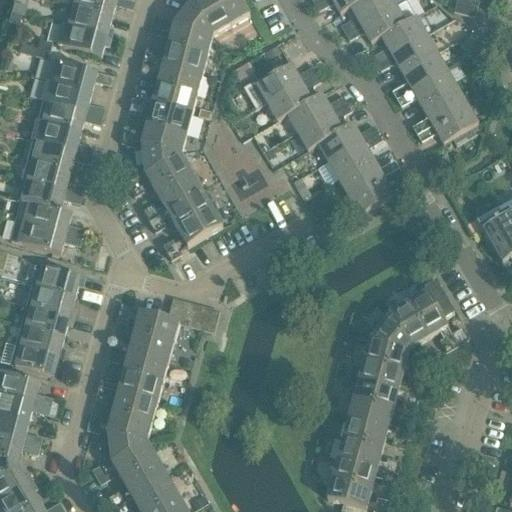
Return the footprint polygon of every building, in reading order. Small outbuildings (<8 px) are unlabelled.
[(109,0),(76,0),(73,11),(112,21),(115,10),(120,12),(122,3),(109,0)] [(202,0),(192,6),(213,41),(250,20),(238,0),(202,0)] [(311,0),(310,1),(314,8),(328,0),(311,0)] [(328,0),(314,8),(318,16),(333,7),(339,19),(371,0),(328,0)] [(388,0),(371,0),(339,19),(340,19),(350,13),(355,22),(340,31),(346,40),(395,11),(388,0)] [(474,22),(478,6),(459,1),(454,17),(474,22)] [(175,28),(174,31),(213,41),(192,6),(175,28)] [(14,8),(12,15),(24,18),(26,11),(14,8)] [(73,11),(68,31),(111,43),(114,34),(109,32),(112,21),(73,11)] [(395,11),(346,40),(349,46),(364,37),(370,48),(380,43),(381,44),(417,23),(415,21),(405,27),(395,11)] [(12,17),(9,26),(15,28),(20,24),(22,19),(12,17)] [(155,21),(151,38),(162,41),(167,24),(155,21)] [(386,53),(372,61),(376,69),(426,40),(417,23),(381,44),(386,53)] [(63,29),(57,50),(101,62),(104,50),(109,51),(111,43),(68,31),(63,29)] [(202,79),(213,41),(174,31),(164,69),(202,79)] [(426,40),(376,69),(380,75),(394,67),(400,78),(436,57),(426,40)] [(40,44),(38,53),(50,56),(52,47),(40,44)] [(22,49),(20,56),(48,64),(50,56),(38,53),(22,49)] [(277,50),(266,57),(269,63),(281,57),(277,50)] [(144,64),(156,67),(158,56),(147,53),(144,64)] [(406,88),(392,96),(397,105),(447,76),(436,57),(400,78),(406,88)] [(152,80),(156,67),(144,64),(140,77),(152,80)] [(53,65),(47,86),(91,98),(94,87),(111,91),(114,82),(53,65)] [(5,68),(3,74),(11,76),(13,70),(5,68)] [(192,119),(202,79),(164,69),(153,109),(192,119)] [(290,69),(255,89),(266,108),(316,79),(311,71),(297,80),(290,69)] [(447,76),(397,105),(401,111),(415,103),(426,123),(412,131),(417,139),(467,111),(453,87),(464,81),(458,69),(447,76)] [(316,79),(266,108),(277,126),(287,120),(312,106),(311,105),(305,95),(320,86),(316,79)] [(47,86),(42,106),(103,122),(105,113),(88,109),(91,98),(47,86)] [(133,103),(144,107),(148,95),(136,93),(133,103)] [(312,106),(287,120),(297,138),(347,109),(343,102),(328,110),(322,99),(311,105),(312,106)] [(141,119),(144,107),(133,103),(130,117),(141,119)] [(37,125),(36,126),(80,138),(84,126),(100,131),(103,122),(42,106),(43,106),(38,125),(37,125)] [(181,160),(192,119),(153,109),(142,150),(181,160)] [(347,109),(297,138),(309,157),(319,151),(344,137),(343,135),(337,125),(351,116),(347,109)] [(467,111),(417,139),(418,140),(421,146),(435,138),(441,149),(452,143),(457,150),(479,138),(475,130),(477,129),(467,111)] [(36,126),(32,145),(37,146),(92,162),(94,153),(78,148),(80,138),(36,126)] [(344,137),(319,151),(329,168),(378,139),(374,132),(359,140),(353,129),(343,135),(344,137)] [(133,151),(137,134),(126,131),(121,147),(133,151)] [(378,139),(329,168),(339,186),(374,165),(368,155),(383,146),(378,139)] [(37,146),(32,166),(70,177),(73,165),(90,170),(92,162),(37,146)] [(145,179),(181,160),(142,150),(142,152),(145,179)] [(270,154),(263,158),(267,165),(275,161),(270,154)] [(181,160),(145,179),(167,217),(202,196),(181,161),(181,160)] [(374,165),(339,186),(349,204),(399,175),(395,167),(380,176),(374,165)] [(32,166),(27,186),(81,201),(84,192),(67,187),(70,177),(32,166)] [(399,175),(349,204),(360,222),(395,201),(389,191),(403,182),(399,175)] [(134,201),(145,195),(136,181),(126,187),(134,201)] [(27,186),(21,206),(33,210),(33,209),(59,216),(60,214),(63,205),(79,209),(81,201),(27,186)] [(202,196),(167,217),(188,251),(222,231),(202,196)] [(511,201),(497,210),(511,235),(511,201)] [(21,206),(16,225),(82,243),(85,234),(68,230),(71,218),(60,214),(59,216),(33,209),(33,210),(21,206)] [(149,227),(160,221),(153,209),(142,215),(149,227)] [(511,235),(497,210),(476,222),(484,236),(506,275),(511,270),(511,235)] [(160,221),(149,227),(155,237),(165,231),(160,221)] [(324,224),(317,229),(324,241),(329,239),(332,237),(324,224)] [(16,225),(10,246),(60,259),(64,247),(80,252),(82,243),(16,225)] [(263,237),(268,235),(264,226),(258,229),(263,237)] [(173,244),(163,250),(171,265),(171,264),(181,259),(179,256),(173,244)] [(42,271),(36,293),(74,303),(78,291),(82,292),(85,283),(42,271)] [(394,316),(414,350),(447,331),(446,329),(459,321),(438,285),(422,294),(425,298),(394,316)] [(36,293),(30,313),(74,324),(76,314),(72,313),(74,303),(36,293)] [(167,323),(167,326),(179,329),(185,306),(173,303),(168,322),(167,323)] [(185,306),(179,329),(180,329),(190,332),(196,309),(185,306)] [(128,329),(133,312),(121,309),(117,325),(128,329)] [(196,309),(190,332),(202,335),(208,312),(196,309)] [(208,312),(202,335),(203,335),(213,338),(219,315),(208,312)] [(30,313),(25,332),(64,342),(67,330),(72,332),(74,324),(30,313)] [(141,316),(129,358),(169,368),(180,329),(179,329),(167,326),(167,323),(141,316)] [(410,353),(414,350),(394,316),(390,318),(371,342),(370,346),(408,359),(410,353)] [(25,332),(20,351),(63,364),(66,354),(61,352),(64,342),(25,332)] [(461,333),(439,346),(446,356),(467,344),(461,333)] [(345,339),(342,353),(351,356),(354,342),(345,339)] [(112,341),(109,352),(121,355),(124,344),(112,341)] [(398,395),(408,359),(370,346),(360,384),(398,395)] [(5,347),(0,365),(0,366),(15,371),(14,371),(53,382),(56,370),(61,371),(63,364),(20,351),(5,347)] [(109,352),(106,364),(118,368),(121,355),(109,352)] [(416,359),(413,370),(426,374),(427,367),(432,364),(426,354),(416,359)] [(129,358),(118,397),(158,408),(169,368),(129,358)] [(185,362),(182,371),(191,373),(193,364),(185,362)] [(1,376),(0,379),(0,399),(50,413),(53,403),(36,399),(39,386),(1,376)] [(102,380),(98,392),(110,395),(113,383),(102,380)] [(387,435),(398,395),(360,384),(349,425),(387,435)] [(410,385),(407,397),(419,400),(422,389),(410,385)] [(98,392),(95,404),(107,407),(110,395),(98,392)] [(118,397),(107,437),(108,438),(149,452),(147,448),(158,408),(118,397)] [(407,397),(403,410),(415,413),(419,400),(407,397)] [(168,400),(168,404),(170,407),(178,409),(181,407),(182,403),(180,400),(172,398),(168,400)] [(0,399),(0,420),(28,428),(31,416),(48,420),(50,413),(0,399)] [(98,439),(103,423),(91,419),(86,435),(98,439)] [(0,420),(0,440),(40,452),(42,442),(25,438),(28,428),(0,420)] [(376,474),(387,435),(349,425),(338,463),(376,474)] [(396,437),(408,441),(411,429),(399,425),(396,437)] [(404,453),(408,441),(396,437),(392,450),(404,453)] [(149,452),(108,438),(111,465),(118,477),(151,456),(149,452)] [(0,440),(0,461),(18,466),(21,455),(37,460),(40,452),(0,440)] [(151,456),(118,477),(133,504),(167,483),(151,456)] [(0,480),(18,470),(18,466),(0,461),(0,480)] [(357,511),(366,511),(376,474),(338,463),(327,504),(357,511)] [(387,465),(385,476),(397,479),(400,468),(387,465)] [(102,469),(92,475),(96,481),(100,489),(110,483),(102,469)] [(0,480),(0,504),(33,485),(29,478),(24,480),(18,470),(0,480)] [(511,477),(500,474),(498,484),(511,487),(511,477)] [(385,476),(381,489),(393,493),(397,479),(385,476)] [(183,511),(167,483),(133,504),(137,511),(183,511)] [(511,487),(498,484),(495,492),(511,496),(511,498),(509,508),(511,509),(511,487)] [(33,485),(0,504),(0,511),(28,511),(39,506),(33,496),(37,493),(33,485)] [(112,511),(117,511),(125,508),(118,497),(108,503),(112,511)] [(204,499),(192,506),(195,511),(199,511),(209,507),(204,499)]
